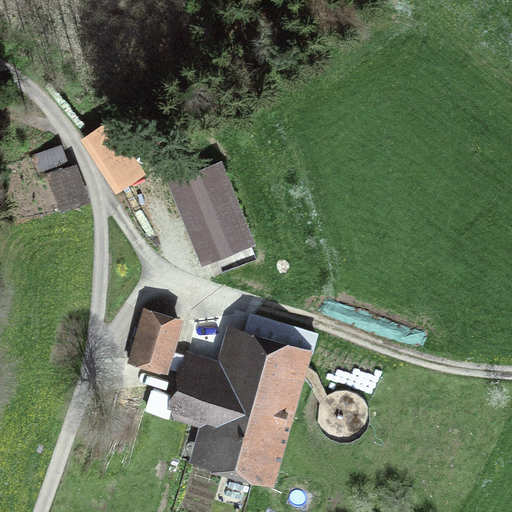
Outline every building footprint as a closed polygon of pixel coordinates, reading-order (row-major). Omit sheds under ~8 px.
[(116,193),(145,174),(110,121),(81,139),(116,193)] [(31,156),(37,169),(62,159),(56,146),(31,156)] [(250,253),(211,161),(163,182),(202,274),(250,253)] [(77,200),(63,166),(41,176),(55,209),(77,200)] [(158,371),(167,318),(133,312),(123,364),(158,371)] [(155,414),(196,424),(186,465),(262,485),(297,350),(220,330),(212,363),(171,353),(155,414)]
